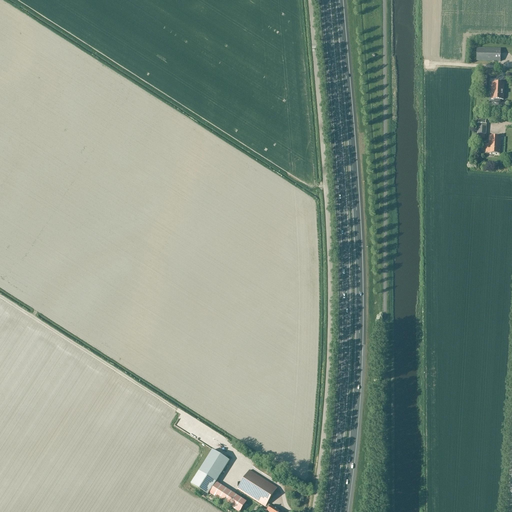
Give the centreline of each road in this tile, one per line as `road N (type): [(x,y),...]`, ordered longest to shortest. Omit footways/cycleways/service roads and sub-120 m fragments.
road 1 (unclassified): [(314,511),(330,271),(310,0)]
road 2 (motorway): [(325,0),(346,310),(331,511)]
road 3 (motorway): [(344,511),(359,258),(339,0)]
